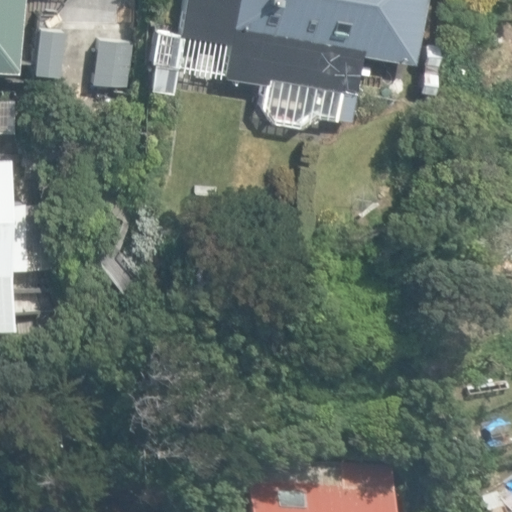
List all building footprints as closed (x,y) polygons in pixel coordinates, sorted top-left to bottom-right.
[(0,0),(0,67),(8,68),(16,0),(0,0)] [(311,126),(332,127),(337,86),(352,88),(357,52),(410,59),(417,0),(181,0),(179,28),(150,24),(145,59),(176,63),(179,35),(224,40),(220,76),(259,81),(256,104),(254,120),(298,125),(311,126)] [(0,273),(2,273),(2,227),(18,227),(18,200),(4,200),(4,155),(0,154),(0,273)] [(451,427),(461,459),(507,445),(497,412),(451,427)] [(400,511),(401,500),(405,501),(406,475),(388,475),(388,464),(241,460),(239,511),(400,511)]
